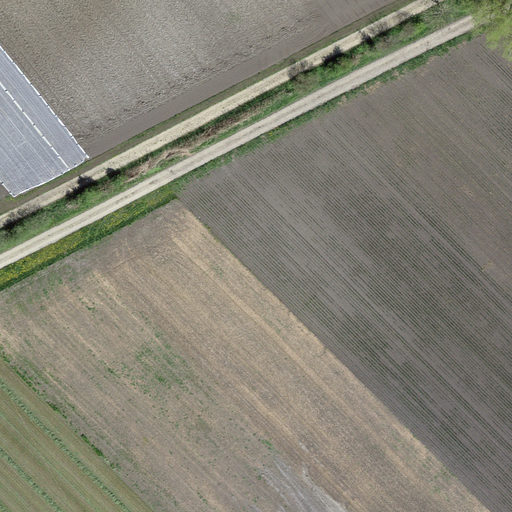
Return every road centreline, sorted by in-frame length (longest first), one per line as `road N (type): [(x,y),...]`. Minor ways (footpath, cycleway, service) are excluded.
road 1 (track): [(0,272),(511,12)]
road 2 (track): [(0,221),(430,0)]
